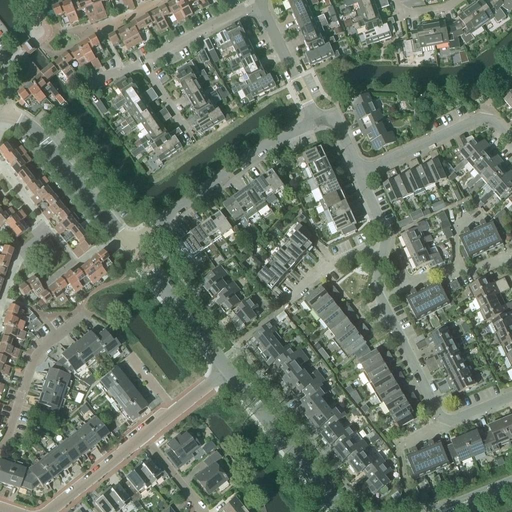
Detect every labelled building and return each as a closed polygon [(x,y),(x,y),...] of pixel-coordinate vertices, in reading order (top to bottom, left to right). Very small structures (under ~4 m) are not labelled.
[(78,0),(69,0),(70,0),(71,3),(72,6),(75,14),(76,14),(84,11),(88,20),(88,21),(90,25),(99,21),(90,0),(85,0),(80,2),(78,0)] [(90,0),(99,21),(107,18),(105,14),(105,13),(101,4),(110,0),(111,0),(110,0),(90,0)] [(110,0),(111,0),(110,0),(111,2),(115,0),(121,0),(124,8),(128,6),(130,11),(135,9),(134,7),(133,4),(131,0),(110,0)] [(179,0),(176,2),(185,19),(192,15),(191,12),(200,7),(196,0),(179,0)] [(196,0),(200,7),(201,10),(209,6),(205,0),(196,0)] [(286,0),(291,9),(311,0),(286,0)] [(318,3),(316,0),(311,0),(291,9),(295,20),(310,14),(308,7),(318,3)] [(359,10),(374,5),(372,0),(352,0),(345,3),(346,8),(357,4),(359,10)] [(499,9),(500,8),(491,0),(487,0),(483,3),(481,0),(476,4),(474,4),(468,7),(482,27),(494,19),(497,24),(506,18),(502,11),(499,9)] [(511,1),(510,1),(510,0),(491,0),(500,8),(501,7),(504,9),(510,13),(511,10),(511,1)] [(162,10),(159,11),(164,21),(169,18),(169,17),(169,16),(172,14),(177,24),(185,19),(176,2),(168,6),(165,8),(162,10)] [(56,9),(53,10),(54,12),(54,13),(56,17),(56,19),(57,19),(59,18),(60,21),(62,28),(64,27),(65,27),(70,25),(71,24),(78,21),(78,20),(75,14),(72,6),(71,3),(61,7),(56,9)] [(356,18),(351,20),(351,21),(352,25),(378,16),(374,5),(359,10),(354,12),(356,18)] [(471,35),(482,27),(468,7),(463,11),(463,13),(457,17),(460,20),(455,24),(453,24),(459,37),(460,37),(462,40),(466,46),(474,40),(471,35)] [(145,19),(142,20),(147,30),(152,28),(151,27),(153,26),(152,25),(156,23),(161,33),(168,28),(164,21),(159,11),(152,15),(151,15),(148,17),(145,19)] [(323,15),(313,20),(310,14),(295,20),(300,31),(325,20),(323,15)] [(382,28),(382,27),(378,16),(352,25),(354,30),(365,26),(367,33),(375,30),(382,28)] [(133,25),(125,29),(135,47),(142,42),(137,33),(141,32),(142,32),(143,33),(147,30),(142,20),(139,22),(136,24),(133,25)] [(328,26),(325,20),(300,31),(305,42),(325,34),(322,29),(328,26)] [(453,24),(452,25),(445,26),(445,22),(438,23),(436,22),(429,23),(434,47),(448,44),(449,50),(460,48),(459,41),(457,38),(459,37),(453,24)] [(421,49),(434,47),(429,23),(424,24),(422,26),(416,27),(417,31),(410,32),(412,41),(403,43),(406,57),(422,55),(421,49)] [(247,34),(245,30),(243,29),(242,29),(239,24),(219,34),(220,34),(222,40),(217,42),(220,47),(244,35),(247,34)] [(375,30),(379,42),(391,38),(390,35),(395,33),(393,27),(390,28),(389,25),(382,27),(382,28),(375,30)] [(111,37),(109,39),(110,42),(114,48),(119,46),(118,45),(120,44),(119,43),(122,41),(127,51),(135,47),(125,29),(118,33),(115,35),(111,37)] [(367,46),(379,42),(375,30),(367,33),(362,34),(366,43),(361,45),(363,50),(367,49),(367,46)] [(335,43),(333,38),(327,40),(325,34),(305,42),(310,53),(303,56),(310,53),(317,50),(328,45),(329,45),(335,43)] [(235,53),(250,46),(244,35),(220,47),(222,52),(232,47),(235,53)] [(80,47),(79,48),(88,65),(91,64),(96,61),(94,57),(103,52),(100,47),(98,42),(96,39),(90,41),(85,44),(84,45),(84,44),(80,46),(81,47),(80,47)] [(208,53),(213,50),(208,39),(203,42),(208,53)] [(32,40),(20,50),(26,58),(38,48),(32,40)] [(332,54),(329,45),(328,45),(317,50),(322,62),(333,57),(334,59),(339,57),(337,52),(332,54)] [(230,69),(255,57),(250,46),(235,53),(238,59),(228,64),(230,69)] [(68,54),(61,59),(68,68),(69,68),(73,65),(77,62),(81,69),(88,65),(79,48),(71,52),(68,54)] [(310,67),(322,62),(317,50),(310,53),(303,56),(304,59),(302,60),(304,66),(309,64),(310,67)] [(203,64),(209,62),(204,51),(198,53),(203,64)] [(246,75),(260,68),(255,57),(230,69),(233,73),(243,68),(246,75)] [(51,67),(46,71),(52,79),(57,75),(61,72),(67,80),(74,74),(69,68),(68,68),(61,59),(55,64),(52,67),(51,67)] [(96,61),(91,64),(93,67),(93,68),(95,71),(95,72),(100,68),(101,68),(97,60),(96,61)] [(179,77),(176,78),(182,89),(206,76),(203,71),(199,74),(198,74),(191,62),(176,71),(179,76),(179,77)] [(266,78),(268,77),(266,73),(263,72),(260,68),(246,75),(249,81),(238,86),(241,91),(247,88),(247,87),(259,82),(266,78)] [(39,78),(32,83),(33,85),(34,86),(44,98),(50,94),(55,100),(55,99),(59,96),(54,90),(48,82),(52,79),(46,71),(42,75),(41,75),(39,77),(39,78)] [(259,82),(264,93),(275,88),(274,84),(278,82),(276,77),(273,78),(272,75),(268,77),(266,78),(259,82)] [(206,76),(182,89),(188,99),(202,91),(199,86),(204,83),(209,81),(206,76)] [(121,96),(112,102),(115,106),(138,91),(131,80),(127,83),(124,78),(124,77),(114,84),(121,95),(121,96)] [(247,88),(241,91),(246,99),(247,99),(247,100),(249,103),(254,101),(253,99),(264,93),(259,82),(247,87),(247,88)] [(19,96),(18,97),(20,99),(25,105),(28,109),(37,102),(39,105),(46,100),(44,98),(34,86),(33,85),(32,86),(31,85),(28,87),(28,88),(27,89),(23,93),(19,96)] [(241,91),(238,86),(231,89),(234,94),(241,91)] [(138,91),(115,106),(118,111),(123,107),(125,110),(126,112),(131,109),(144,101),(138,91)] [(202,91),(188,99),(194,110),(218,96),(216,92),(207,97),(206,98),(205,97),(202,91)] [(378,110),(375,111),(368,95),(351,102),(358,119),(356,120),(359,128),(382,118),(378,110)] [(218,96),(194,110),(200,120),(208,116),(214,112),(218,110),(217,108),(215,105),(221,101),(218,96)] [(102,115),(107,111),(100,101),(95,105),(102,115)] [(130,118),(125,121),(126,122),(128,126),(151,110),(144,101),(131,109),(126,112),(128,115),(130,118)] [(214,112),(208,116),(214,128),(225,121),(226,123),(231,121),(228,115),(224,117),(223,118),(218,110),(214,112)] [(144,129),(158,121),(151,111),(128,126),(131,130),(140,124),(144,129)] [(196,127),(194,128),(197,134),(201,131),(203,134),(207,132),(214,128),(208,116),(200,120),(201,121),(196,123),(194,124),(196,127)] [(384,126),(386,126),(382,118),(359,128),(363,136),(365,135),(369,143),(370,143),(374,152),(396,142),(391,132),(388,134),(384,126)] [(141,145),(164,130),(158,121),(144,129),(148,135),(139,141),(141,145)] [(122,128),(120,129),(121,131),(122,131),(128,126),(126,122),(125,122),(120,125),(122,128)] [(171,140),(164,130),(141,145),(144,150),(150,146),(153,152),(157,149),(158,149),(164,145),(171,140)] [(164,145),(171,156),(182,149),(180,146),(184,143),(181,138),(179,139),(177,136),(171,140),(164,145)] [(471,138),(465,141),(463,137),(455,141),(461,153),(459,154),(465,160),(457,166),(460,170),(465,166),(463,164),(486,145),(483,141),(478,145),(475,140),(474,141),(471,138)] [(0,155),(1,157),(4,160),(16,151),(10,143),(0,150),(0,155)] [(161,162),(171,156),(164,145),(158,149),(157,149),(153,152),(159,159),(154,162),(158,167),(162,164),(161,162)] [(473,169),(488,156),(485,152),(489,148),(486,145),(463,164),(465,166),(468,163),(473,169)] [(16,151),(4,160),(5,161),(9,167),(10,168),(25,155),(19,148),(16,151)] [(307,168),(326,159),(321,148),(302,157),(307,168)] [(439,165),(441,164),(436,151),(428,154),(433,163),(426,166),(435,185),(446,180),(439,165)] [(25,155),(10,168),(15,174),(17,177),(21,182),(30,176),(27,171),(26,172),(24,171),(22,169),(30,162),(25,155)] [(477,180),(499,160),(496,156),(492,160),(488,156),(473,169),(478,175),(471,182),(474,186),(479,182),(477,180)] [(312,179),(331,170),(326,159),(307,168),(312,179)] [(426,166),(420,169),(416,160),(411,162),(424,190),(435,185),(426,166)] [(486,185),(502,171),(498,167),(502,163),(499,160),(477,180),(479,182),(481,179),(486,185)] [(413,195),(424,190),(411,162),(407,164),(411,173),(404,176),(413,195)] [(453,170),(449,165),(443,168),(448,179),(454,172),(453,170)] [(317,190),(336,181),(331,170),(312,179),(317,190)] [(404,176),(398,179),(394,170),(389,172),(402,200),(413,195),(404,176)] [(493,193),(511,176),(511,174),(510,172),(505,176),(502,171),(486,185),(493,193)] [(262,179),(274,195),(284,188),(272,172),(262,179)] [(391,205),(402,200),(389,172),(385,174),(389,183),(382,186),(391,205)] [(30,176),(21,182),(26,188),(28,191),(33,197),(45,187),(45,188),(49,185),(43,178),(35,185),(33,182),(34,180),(30,176)] [(490,195),(492,197),(495,195),(500,201),(511,190),(511,183),(511,182),(511,176),(493,193),(490,195)] [(264,202),(265,202),(274,195),(262,179),(252,186),(264,202)] [(323,201),(341,193),(336,181),(317,190),(322,201),(323,201)] [(268,206),(265,202),(264,202),(252,186),(243,193),(257,214),(268,206)] [(33,197),(30,199),(35,206),(43,200),(50,208),(57,202),(59,201),(54,195),(53,197),(45,188),(45,187),(33,197)] [(248,221),(257,214),(243,193),(233,200),(245,216),(248,221)] [(324,213),(328,212),(346,204),(341,193),(323,201),(322,201),(319,202),(324,213)] [(235,223),(245,216),(233,200),(223,207),(235,223)] [(445,208),(442,201),(432,206),(435,213),(446,208),(445,208)] [(50,208),(42,214),(44,217),(47,221),(55,215),(62,223),(69,217),(71,216),(66,210),(64,212),(57,202),(50,208)] [(324,213),(323,214),(328,225),(333,223),(351,215),(346,204),(328,212),(324,213)] [(0,228),(1,227),(3,225),(4,225),(15,216),(10,209),(5,212),(1,216),(0,214),(0,228)] [(411,218),(398,224),(400,229),(430,215),(428,211),(422,213),(420,210),(409,215),(411,218)] [(15,216),(4,225),(9,230),(10,232),(12,235),(16,240),(27,231),(28,230),(22,222),(25,219),(20,213),(19,212),(15,216)] [(222,237),(232,230),(220,213),(210,221),(222,237)] [(442,231),(448,228),(450,227),(444,213),(437,216),(441,225),(440,226),(442,231)] [(55,228),(53,229),(58,235),(59,236),(64,232),(67,230),(70,233),(74,238),(82,231),(79,227),(78,225),(76,227),(74,224),(78,221),(72,215),(71,216),(69,217),(62,223),(55,228)] [(328,225),(327,226),(331,236),(337,234),(341,232),(344,237),(356,232),(354,226),(356,225),(351,215),(333,223),(328,225)] [(212,244),(222,237),(210,221),(201,228),(212,244)] [(424,239),(422,233),(427,231),(423,222),(410,228),(412,232),(401,237),(406,248),(420,241),(424,239)] [(486,226),(485,222),(482,222),(480,223),(479,225),(481,229),(475,232),(485,251),(501,243),(492,224),(486,226)] [(306,241),(311,236),(299,225),(293,231),(296,233),(289,242),(304,255),(312,246),(306,241)] [(203,251),(212,244),(201,228),(191,235),(203,251)] [(446,241),(453,238),(448,228),(442,231),(446,241)] [(470,234),(468,230),(466,230),(464,230),(463,232),(465,237),(459,239),(464,250),(461,252),(466,265),(470,263),(468,259),(485,251),(475,232),(470,234)] [(80,246),(72,252),(77,259),(93,247),(85,238),(87,236),(86,236),(82,231),(74,238),(80,246)] [(193,258),(203,251),(191,235),(181,241),(193,258)] [(430,250),(427,244),(432,242),(429,237),(424,239),(420,241),(406,248),(411,259),(424,253),(430,250)] [(296,265),(304,255),(289,242),(281,251),(296,265)] [(0,268),(6,270),(12,252),(0,247),(0,268)] [(442,264),(438,254),(435,247),(430,250),(424,253),(411,259),(416,270),(427,265),(429,270),(442,264)] [(288,274),(296,265),(281,251),(273,260),(288,274)] [(101,253),(86,266),(98,281),(105,275),(103,272),(111,266),(102,254),(101,253)] [(280,283),(288,274),(273,260),(265,269),(280,283)] [(72,277),(71,277),(81,290),(89,283),(92,286),(98,281),(86,266),(72,277)] [(222,279),(227,275),(220,267),(205,280),(209,285),(204,288),(213,299),(217,295),(228,287),(228,286),(222,279)] [(272,292),(280,283),(265,269),(257,278),(272,292)] [(69,274),(54,286),(64,298),(72,291),(74,295),(81,290),(71,277),(72,277),(69,274)] [(33,278),(18,291),(24,299),(29,295),(29,293),(31,291),(38,299),(39,298),(45,293),(33,278)] [(473,300),(507,284),(504,279),(489,286),(486,280),(468,289),(473,300)] [(453,293),(460,289),(456,281),(449,285),(453,293)] [(233,296),(239,291),(233,283),(228,286),(228,287),(217,295),(221,300),(217,304),(226,315),(239,304),(233,296)] [(432,312),(448,304),(450,307),(454,306),(448,293),(444,295),(439,284),(433,287),(431,283),(429,283),(427,283),(426,286),(428,290),(423,293),(432,312)] [(494,297),(509,290),(507,284),(473,300),(478,312),(497,303),(494,297)] [(66,301),(64,298),(54,286),(45,293),(39,298),(45,305),(46,307),(51,303),(50,302),(50,301),(53,298),(59,306),(66,301)] [(310,312),(312,310),(336,291),(333,287),(325,294),(320,288),(302,302),(310,312)] [(319,320),(336,307),(331,301),(339,295),(336,291),(312,310),(319,320)] [(417,295),(415,291),(412,291),(411,292),(410,294),(412,298),(406,301),(416,320),(432,312),(423,293),(417,295)] [(252,312),(258,308),(250,298),(233,311),(237,316),(231,321),(239,332),(256,318),(252,312)] [(484,323),(511,309),(511,302),(500,308),(497,303),(478,312),(484,323)] [(327,329),(351,310),(348,306),(340,312),(336,307),(319,320),(327,329)] [(5,319),(2,326),(3,326),(6,328),(6,327),(21,332),(24,324),(20,323),(23,313),(20,311),(12,309),(9,308),(7,313),(5,317),(5,319)] [(334,339),(350,326),(346,320),(354,314),(351,310),(327,329),(334,339)] [(280,323),(287,317),(283,313),(276,319),(280,323)] [(511,324),(510,321),(511,320),(511,313),(489,324),(494,335),(511,326),(511,324)] [(257,341),(252,345),(261,356),(277,343),(281,340),(275,333),(277,332),(270,323),(253,336),(257,341)] [(466,324),(461,327),(465,334),(469,332),(466,324)] [(342,348),(366,329),(363,325),(355,331),(350,326),(334,339),(335,339),(332,340),(340,350),(342,348)] [(500,347),(511,340),(511,326),(494,335),(500,347)] [(2,339),(0,345),(11,349),(13,343),(12,343),(11,342),(12,338),(22,342),(25,333),(21,332),(6,327),(6,328),(4,333),(4,335),(2,339)] [(106,336),(110,332),(106,327),(102,331),(103,333),(99,336),(98,334),(93,338),(105,354),(109,360),(111,358),(110,357),(118,351),(117,349),(119,347),(114,341),(112,343),(106,336)] [(356,358),(368,349),(365,345),(366,345),(361,339),(369,333),(366,329),(342,348),(350,357),(353,355),(356,358)] [(436,349),(454,340),(448,329),(415,345),(418,351),(433,344),(436,349)] [(93,338),(88,332),(85,334),(87,336),(80,342),(94,360),(102,354),(103,355),(105,354),(93,338)] [(426,368),(460,351),(454,340),(436,349),(438,355),(424,362),(426,368)] [(511,340),(500,347),(505,358),(511,354),(511,340)] [(72,345),(69,347),(86,369),(87,370),(96,363),(94,360),(80,342),(73,347),(72,345)] [(288,346),(283,350),(277,343),(261,356),(269,366),(274,362),(278,367),(281,365),(295,354),(288,346)] [(0,365),(5,367),(5,366),(7,361),(6,361),(5,360),(6,356),(16,360),(19,351),(11,349),(0,345),(0,346),(0,365)] [(56,364),(56,365),(70,374),(73,377),(75,375),(83,369),(84,370),(86,369),(69,347),(64,351),(65,353),(61,357),(63,359),(56,364)] [(326,362),(329,359),(322,349),(318,352),(326,362)] [(364,372),(390,356),(388,352),(379,358),(376,351),(371,354),(368,349),(356,358),(358,362),(364,372)] [(299,367),(307,361),(299,351),(295,354),(281,365),(285,370),(278,375),(287,386),(304,372),(299,367)] [(447,372),(465,362),(460,351),(426,368),(429,373),(444,366),(447,372)] [(368,384),(388,372),(384,366),(393,361),(390,356),(364,372),(362,373),(368,384)] [(438,390),(471,374),(465,362),(447,372),(450,377),(435,385),(438,390)] [(0,374),(6,376),(9,368),(5,366),(5,367),(0,365),(0,374)] [(68,377),(70,374),(56,365),(53,372),(49,370),(47,376),(45,375),(43,382),(69,391),(69,388),(67,387),(71,378),(68,377)] [(121,372),(120,374),(116,369),(98,384),(104,392),(103,393),(104,395),(126,377),(121,372)] [(320,385),(324,382),(316,372),(308,378),(304,372),(287,386),(295,397),(302,391),(306,396),(320,385)] [(375,394),(403,377),(400,373),(392,378),(388,372),(368,384),(375,394)] [(458,394),(477,385),(471,374),(438,390),(440,396),(455,388),(458,394)] [(96,382),(91,376),(82,383),(89,387),(96,382)] [(128,384),(130,383),(126,377),(104,395),(105,396),(107,395),(113,403),(131,388),(128,384)] [(381,404),(383,403),(400,393),(397,387),(405,382),(403,377),(375,394),(381,404)] [(68,392),(69,391),(43,382),(41,388),(43,389),(41,393),(41,394),(63,401),(66,392),(68,392)] [(327,394),(320,385),(306,396),(301,400),(305,405),(302,407),(301,409),(301,410),(301,411),(308,420),(326,406),(320,399),(327,394)] [(137,391),(135,393),(131,388),(113,403),(119,410),(118,412),(119,414),(141,396),(137,391)] [(41,394),(41,393),(39,393),(37,399),(39,400),(37,405),(50,410),(49,412),(56,415),(57,412),(59,413),(62,403),(64,404),(65,401),(63,401),(41,394)] [(389,414),(415,398),(412,394),(404,399),(400,393),(383,403),(389,414)] [(143,403),(145,402),(141,396),(119,414),(121,415),(122,414),(128,422),(130,421),(132,423),(138,418),(136,416),(147,407),(143,403)] [(413,421),(410,416),(413,414),(409,408),(418,403),(415,398),(389,414),(395,424),(393,425),(392,428),(395,432),(413,421)] [(338,408),(331,413),(326,406),(308,420),(316,429),(317,430),(318,430),(319,429),(322,427),(326,432),(336,423),(345,416),(338,408)] [(511,416),(500,422),(509,443),(511,441),(511,416)] [(104,439),(108,436),(94,417),(86,423),(84,422),(82,424),(83,425),(84,425),(98,443),(99,445),(105,441),(104,439)] [(498,447),(509,443),(500,422),(488,427),(491,432),(484,435),(491,454),(499,451),(498,447)] [(350,426),(343,431),(336,423),(326,432),(321,435),(323,438),(322,439),(327,444),(330,447),(335,443),(338,447),(338,448),(349,439),(356,434),(350,426)] [(94,446),(98,443),(84,425),(83,425),(76,431),(75,429),(73,431),(90,453),(96,448),(94,446)] [(85,457),(90,453),(73,431),(72,432),(73,434),(65,440),(79,458),(84,455),(85,457)] [(484,435),(479,437),(476,432),(463,437),(472,458),(484,453),(486,456),(491,454),(484,435)] [(338,447),(334,451),(336,454),(335,454),(339,460),(340,459),(342,462),(347,458),(351,463),(364,452),(368,449),(356,434),(349,439),(338,448),(338,447)] [(170,450),(164,454),(167,457),(178,471),(190,461),(193,459),(190,455),(199,447),(192,437),(189,439),(186,435),(181,439),(179,437),(167,446),(170,450)] [(460,463),(472,458),(463,437),(450,442),(452,445),(446,447),(455,469),(461,466),(460,463)] [(75,461),(79,458),(65,440),(57,446),(56,445),(54,446),(71,468),(77,463),(75,461)] [(215,448),(210,442),(201,449),(206,455),(215,448)] [(434,447),(432,443),(430,442),(428,443),(427,445),(429,449),(423,451),(431,471),(448,464),(440,444),(434,447)] [(66,472),(71,468),(54,446),(53,447),(54,449),(46,455),(61,473),(65,470),(66,472)] [(412,456),(406,458),(411,469),(407,471),(412,484),(416,482),(415,478),(431,471),(423,451),(417,454),(416,450),(413,449),(412,449),(411,452),(412,456)] [(371,460),(364,452),(351,463),(349,464),(351,467),(351,468),(355,473),(355,472),(358,476),(364,471),(368,476),(384,463),(378,454),(371,460)] [(214,464),(220,459),(216,454),(204,463),(208,469),(195,479),(208,496),(227,480),(214,464)] [(56,477),(61,473),(46,455),(38,461),(37,459),(35,461),(52,482),(58,478),(56,477)] [(163,480),(167,477),(154,460),(150,464),(148,461),(142,466),(140,464),(135,469),(150,488),(161,479),(163,480)] [(12,462),(12,464),(2,461),(1,463),(0,462),(0,484),(0,485),(0,486),(6,488),(14,463),(12,462)] [(47,486),(52,482),(35,461),(34,462),(35,464),(27,470),(29,472),(27,472),(31,492),(39,485),(42,488),(46,485),(47,486)] [(16,465),(16,463),(14,463),(6,488),(12,491),(13,488),(18,490),(19,487),(31,492),(27,472),(24,473),(25,469),(16,465)] [(384,477),(391,471),(384,463),(368,476),(371,480),(365,485),(369,489),(369,492),(371,493),(373,494),(374,496),(378,492),(381,496),(383,496),(387,492),(388,490),(385,487),(390,483),(384,477)] [(140,496),(150,488),(135,469),(130,472),(132,474),(125,479),(128,482),(123,486),(136,502),(141,498),(140,496)] [(131,505),(136,502),(123,486),(119,489),(117,487),(111,492),(108,489),(103,493),(117,511),(119,511),(130,504),(131,505)] [(96,507),(92,511),(117,511),(103,493),(99,497),(100,499),(94,504),(96,507)] [(245,511),(235,499),(219,511),(245,511)]
